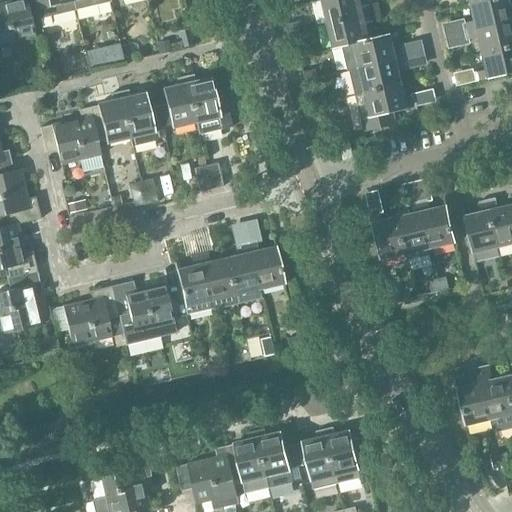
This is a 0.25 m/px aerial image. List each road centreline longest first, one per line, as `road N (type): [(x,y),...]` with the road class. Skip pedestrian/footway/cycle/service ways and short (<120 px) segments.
road 1 (residential): [(19,97),(35,162),(45,168),(62,283),(149,261),(170,214),(306,184)]
road 2 (tertiary): [(473,511),(372,343),(306,184)]
road 3 (tertiary): [(306,184),(239,0)]
road 4 (residential): [(306,184),(465,150)]
road 5 (residential): [(465,150),(431,11)]
